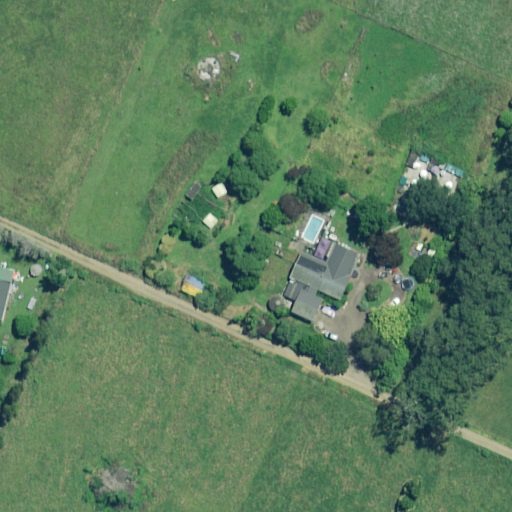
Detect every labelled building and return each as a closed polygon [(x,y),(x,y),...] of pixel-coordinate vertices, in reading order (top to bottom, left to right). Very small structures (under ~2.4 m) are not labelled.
[(427,158),(418,155),(406,188),(415,192),(427,158)] [(226,191),(219,182),(211,189),(217,197),(226,191)] [(349,194),(335,188),(329,202),(343,208),(349,194)] [(217,221),(209,213),(202,221),(210,228),(217,221)] [(358,255),(334,245),(324,267),(300,256),(282,295),(295,301),(290,312),(311,322),(324,294),(339,300),(358,255)] [(12,270),(0,267),(0,320),(12,270)] [(201,291),(184,282),(180,290),(197,299),(201,291)]
